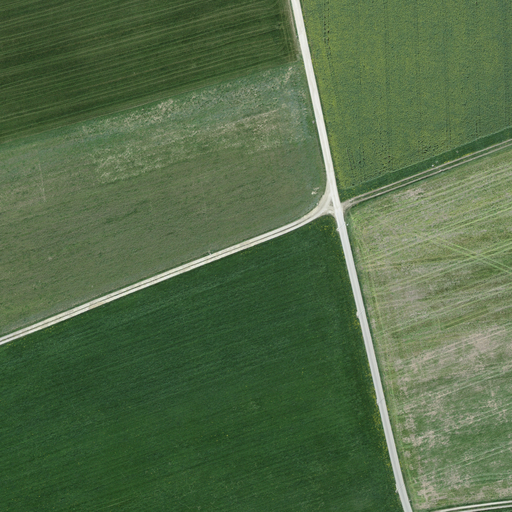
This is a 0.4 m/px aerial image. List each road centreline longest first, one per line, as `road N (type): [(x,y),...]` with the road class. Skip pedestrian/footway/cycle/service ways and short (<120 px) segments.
road 1 (track): [(0,345),(336,207)]
road 2 (track): [(336,207),(408,511)]
road 3 (track): [(295,0),(336,207)]
road 4 (track): [(511,141),(336,207)]
